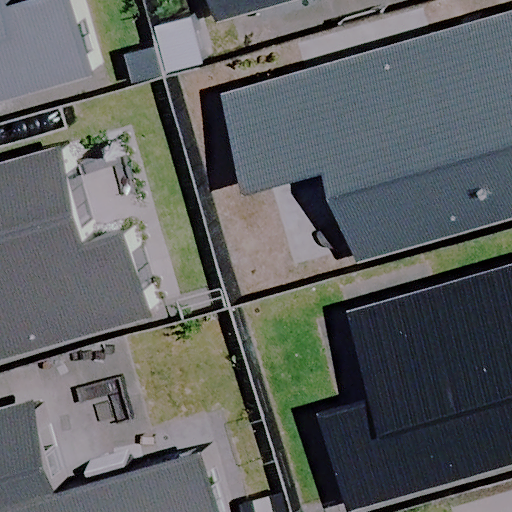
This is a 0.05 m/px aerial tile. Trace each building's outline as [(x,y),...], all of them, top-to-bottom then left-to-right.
[(0,0),(0,93),(111,62),(93,0),(0,0)] [(236,0),(239,10),(274,0),(236,0)] [(511,4),(247,79),(273,172),(358,148),(385,243),(511,206),(511,4)] [(84,136),(0,159),(0,350),(173,302),(150,219),(110,230),(84,136)] [(345,401),(372,496),(511,456),(511,260),(373,299),(398,386),(345,401)] [(53,392),(0,406),(0,511),(244,511),(224,441),(79,482),(53,392)]
